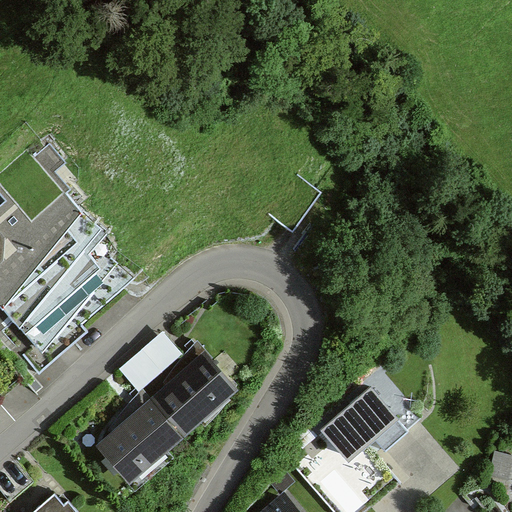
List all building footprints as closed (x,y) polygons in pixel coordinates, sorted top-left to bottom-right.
[(38,164),(0,196),(0,312),(38,357),(134,275),(38,164)] [(237,382),(204,345),(150,392),(183,429),(237,382)] [(399,410),(371,378),(321,422),(350,453),(399,410)] [(183,429),(150,392),(96,439),(128,476),(183,429)] [(511,466),(511,450),(496,446),(490,472),(510,476),(511,466)] [(76,511),(54,486),(23,511),(76,511)] [(304,511),(284,488),(256,511),(304,511)]
